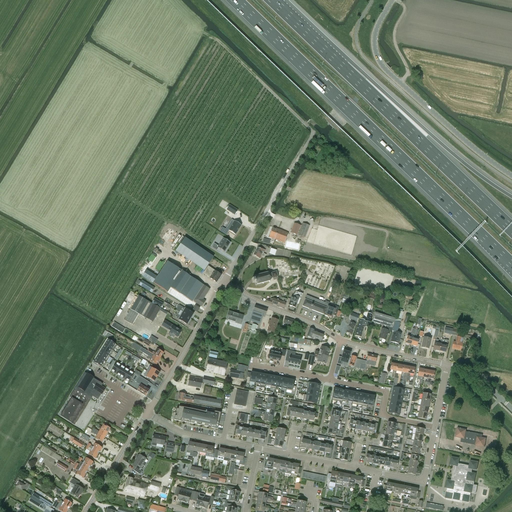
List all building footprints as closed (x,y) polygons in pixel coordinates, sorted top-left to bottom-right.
[(229,205),(226,210),(235,215),(238,210),(229,205)] [(232,224),(230,222),(225,229),(222,227),(220,231),(226,235),(229,231),(235,235),(241,225),(234,221),(232,224)] [(298,235),(305,237),(309,226),(302,223),(298,235)] [(297,235),(300,226),(294,224),(290,233),(297,235)] [(276,237),(278,230),(273,228),(269,237),(275,240),(276,237)] [(279,230),(278,230),(276,237),(275,240),(284,243),(288,234),(279,230)] [(204,271),(213,258),(185,238),(176,251),(204,271)] [(224,252),(230,243),(223,238),(218,246),(213,243),(211,247),(216,251),(218,248),(224,252)] [(265,250),(257,248),(253,255),(260,258),(261,256),(264,257),(266,255),(263,254),(265,250)] [(167,292),(170,287),(181,271),(167,262),(157,278),(153,283),(167,292)] [(218,279),(221,276),(208,267),(203,274),(216,282),(217,282),(218,280),(218,279)] [(153,284),(153,283),(157,278),(146,271),(142,277),(153,284)] [(192,302),(193,301),(203,285),(181,271),(170,287),(192,302)] [(269,281),(272,278),(273,279),(273,280),(278,279),(276,272),(270,273),(270,274),(267,273),(267,272),(266,272),(266,273),(254,276),(253,276),(253,279),(251,280),(252,281),(252,283),(254,283),(255,286),(256,285),(262,283),(262,284),(263,284),(263,283),(269,282),(270,282),(269,281)] [(139,286),(152,294),(155,289),(142,281),(139,286)] [(209,289),(203,285),(193,301),(201,307),(205,301),(202,300),(209,289)] [(374,293),(368,291),(366,296),(377,299),(379,294),(377,294),(374,293)] [(291,298),(288,305),(295,308),(299,298),(301,299),(303,294),(296,292),(295,296),(296,297),(295,299),(291,298)] [(160,309),(152,304),(144,299),(140,297),(139,296),(125,320),(132,325),(138,314),(152,322),(160,309)] [(328,306),(329,302),(325,301),(325,303),(306,296),(302,306),(324,315),(328,306)] [(281,301),(280,300),(277,307),(283,309),(287,300),(282,298),(281,301)] [(152,304),(160,309),(163,304),(155,299),(152,304)] [(277,307),(280,300),(275,299),(273,299),(271,299),(270,301),(267,300),(266,303),(277,307)] [(264,318),(267,310),(255,305),(249,320),(257,323),(260,316),(264,318)] [(179,306),(176,311),(179,313),(190,319),(193,314),(185,309),(179,306)] [(324,315),(328,317),(332,318),(333,315),(335,316),(339,308),(335,306),(334,308),(328,306),(324,315)] [(240,324),(243,316),(229,312),(226,320),(240,324)] [(392,328),(395,319),(375,312),(372,322),(386,326),(384,329),(382,329),(378,338),(385,340),(387,334),(389,335),(391,328),(392,328)] [(178,320),(187,325),(190,319),(179,313),(178,315),(180,316),(178,320)] [(352,321),(351,323),(350,322),(349,325),(346,332),(352,334),(355,327),(359,316),(351,313),(349,319),(352,321)] [(355,335),(361,337),(364,326),(365,326),(369,327),(372,315),(368,314),(366,321),(360,319),(357,327),(355,335)] [(274,333),(278,320),(272,318),(271,321),(269,321),(268,324),(270,324),(267,332),(270,333),(270,332),(274,333)] [(291,326),(293,320),(285,318),(283,323),(291,326)] [(165,321),(162,326),(170,331),(170,333),(169,335),(174,338),(175,336),(177,337),(178,336),(178,337),(180,334),(179,334),(181,331),(173,327),(174,326),(165,321)] [(111,326),(122,333),(125,329),(114,322),(111,326)] [(397,332),(400,322),(399,322),(399,323),(395,322),(392,331),(394,332),(391,342),(398,344),(401,333),(397,332)] [(445,328),(444,333),(452,335),(453,330),(450,329),(451,328),(446,327),(445,328)] [(321,342),(324,334),(310,329),(307,336),(321,342)] [(415,331),(415,330),(413,329),(412,329),(411,334),(410,337),(407,336),(405,343),(405,344),(405,345),(408,346),(408,345),(411,345),(415,331)] [(151,336),(148,341),(155,345),(158,340),(151,336)] [(452,348),(460,350),(461,343),(460,343),(461,338),(457,337),(455,342),(454,342),(452,348)] [(289,341),(288,347),(296,348),(297,344),(297,342),(298,339),(290,338),(289,341)] [(428,349),(430,339),(424,338),(421,347),(428,349)] [(108,340),(104,346),(113,351),(117,345),(108,340)] [(113,351),(104,346),(101,351),(110,357),(113,351)] [(328,356),(330,349),(321,347),(320,353),(315,351),(314,355),(318,356),(319,354),(321,355),(328,356)] [(147,351),(141,348),(139,351),(148,356),(147,358),(151,361),(150,361),(156,365),(160,359),(147,351)] [(149,349),(147,351),(160,359),(163,353),(157,350),(155,353),(149,349)] [(270,351),(269,358),(280,360),(281,355),(285,356),(286,350),(283,350),(282,353),(270,351)] [(110,357),(101,351),(97,357),(106,363),(110,357)] [(287,351),(286,359),(289,360),(289,362),(288,363),(299,365),(301,357),(294,356),(295,352),(287,351)] [(339,356),(337,364),(342,365),(343,362),(347,363),(350,353),(343,351),(341,357),(339,356)] [(328,356),(321,355),(321,356),(319,356),(317,362),(326,364),(328,356)] [(356,360),(354,367),(354,368),(365,370),(366,365),(374,366),(376,361),(377,357),(368,355),(366,362),(356,360)] [(103,368),(106,363),(97,357),(94,363),(103,368)] [(206,371),(214,373),(217,360),(208,358),(206,371)] [(227,363),(217,360),(214,373),(224,375),(227,363)] [(116,363),(111,371),(115,374),(121,366),(116,363)] [(244,370),(245,366),(241,365),(240,371),(230,370),(229,377),(242,379),(244,370)] [(115,374),(120,377),(125,368),(121,366),(115,374)] [(124,379),(129,371),(125,368),(120,377),(124,379)] [(152,368),(149,372),(157,377),(160,373),(152,368)] [(124,379),(129,382),(134,374),(129,371),(124,379)] [(149,372),(147,371),(144,376),(154,382),(157,377),(149,372)] [(60,416),(74,425),(92,397),(98,400),(101,394),(102,395),(106,389),(101,386),(103,384),(93,378),(94,378),(87,373),(87,374),(85,373),(70,397),(72,398),(60,416)] [(247,377),(246,383),(249,384),(250,382),(255,383),(257,374),(251,373),(250,377),(247,377)] [(190,376),(188,386),(201,388),(202,383),(211,385),(213,379),(203,377),(203,379),(190,376)] [(145,388),(147,385),(138,380),(136,383),(141,385),(137,391),(146,396),(148,393),(149,390),(145,388)] [(286,389),(286,390),(291,391),(291,392),(295,393),(296,387),(293,386),(294,381),(288,380),(287,389),(286,389)] [(307,389),(306,389),(308,389),(319,391),(320,385),(308,382),(307,389)] [(393,387),(392,394),(403,396),(404,390),(393,387)] [(307,395),(306,395),(317,397),(319,391),(308,389),(307,395)] [(178,400),(181,401),(183,402),(183,401),(184,401),(184,402),(193,403),(220,408),(221,401),(194,396),(193,399),(188,398),(188,395),(186,395),(179,393),(178,400)] [(392,394),(391,400),(402,402),(403,396),(392,394)] [(304,395),(303,401),(316,404),(317,397),(306,395),(307,395),(304,395)] [(391,400),(390,406),(400,408),(402,402),(391,400)] [(390,406),(388,413),(399,415),(400,408),(390,406)] [(217,429),(221,413),(214,411),(214,415),(189,410),(190,409),(179,407),(178,409),(176,409),(175,413),(177,413),(176,416),(175,416),(174,420),(194,424),(195,422),(197,422),(197,425),(201,426),(202,423),(204,424),(204,426),(208,427),(209,425),(211,425),(211,428),(217,429)] [(289,416),(295,417),(297,409),(288,407),(286,415),(289,416)] [(308,412),(307,420),(313,421),(314,418),(317,418),(317,414),(314,414),(315,413),(308,412)] [(331,416),(330,422),(338,424),(340,424),(341,422),(338,421),(339,418),(331,416)] [(96,423),(95,425),(101,429),(107,433),(110,428),(104,424),(102,427),(96,423)] [(374,425),(368,424),(367,432),(373,433),(373,430),(376,431),(378,424),(375,423),(374,425)] [(107,433),(101,429),(99,432),(93,428),(92,430),(105,437),(107,433)] [(482,437),(483,434),(466,431),(467,429),(457,428),(456,437),(461,438),(460,443),(485,447),(486,438),(482,437)] [(105,437),(92,430),(91,432),(97,436),(95,438),(102,442),(105,437)] [(164,445),(166,437),(154,435),(152,443),(151,445),(152,446),(155,446),(156,446),(157,444),(164,445)] [(309,438),(308,441),(307,447),(306,449),(312,450),(314,442),(315,439),(311,438),(311,437),(309,436),(309,438)] [(72,442),(81,448),(83,444),(75,439),(72,442)] [(391,443),(384,441),(382,448),(390,449),(391,443)] [(166,450),(173,451),(175,444),(167,443),(166,450)] [(90,448),(99,453),(102,448),(95,444),(93,447),(91,446),(90,448)] [(214,458),(216,450),(213,450),(214,448),(207,446),(206,454),(205,456),(214,458)] [(419,455),(420,449),(420,448),(413,447),(412,451),(410,451),(410,453),(411,453),(411,454),(419,455)] [(90,448),(88,450),(90,452),(89,455),(95,459),(96,458),(96,459),(97,459),(98,457),(98,456),(97,455),(99,453),(90,448)] [(224,458),(225,450),(219,448),(219,451),(216,450),(214,458),(217,459),(218,456),(224,458)] [(231,451),(225,450),(224,458),(223,460),(229,462),(230,459),(231,451)] [(244,454),(237,452),(236,460),(240,461),(239,465),(244,466),(246,459),(243,458),(244,454)] [(139,455),(138,455),(137,455),(136,457),(136,458),(137,458),(132,466),(135,467),(133,470),(140,475),(142,472),(141,471),(146,463),(144,462),(146,459),(143,457),(142,456),(139,455)] [(408,461),(410,462),(417,463),(419,457),(411,455),(410,459),(409,458),(408,461)] [(93,462),(86,458),(83,464),(90,468),(91,465),(93,466),(94,464),(93,462)] [(264,467),(267,468),(266,469),(273,470),(273,468),(275,460),(268,458),(268,461),(265,461),(264,467)] [(445,498),(452,500),(460,501),(460,500),(462,501),(462,502),(469,503),(471,494),(475,494),(477,487),(473,486),(476,474),(471,473),(472,470),(476,471),(478,463),(470,461),(469,466),(458,464),(459,459),(452,458),(450,465),(454,466),(451,481),(447,480),(445,488),(447,489),(446,492),(445,498)] [(58,462),(56,466),(59,467),(65,471),(67,468),(61,464),(58,462)] [(77,467),(86,473),(90,468),(83,464),(81,462),(79,465),(76,463),(75,466),(77,467)] [(285,470),(285,473),(291,475),(291,472),(292,472),(293,464),(287,462),(285,470)] [(299,465),(293,464),(292,472),(295,472),(294,474),(297,475),(297,474),(300,474),(302,468),(299,468),(299,465)] [(85,475),(86,473),(77,467),(76,470),(77,471),(78,470),(76,474),(83,478),(84,478),(85,478),(86,476),(86,475),(85,475)] [(327,480),(330,480),(330,482),(336,484),(338,473),(332,472),(331,474),(328,474),(327,480)] [(344,474),(338,473),(336,484),(342,485),(342,482),(344,474)] [(220,476),(211,474),(209,481),(214,482),(214,481),(219,482),(220,476)] [(135,494),(139,482),(137,481),(133,480),(133,479),(128,477),(124,491),(135,494)] [(362,478),(356,477),(355,485),(361,486),(360,487),(363,487),(365,481),(362,481),(362,478)] [(78,498),(83,489),(78,486),(80,483),(73,479),(70,483),(75,486),(71,493),(78,498)] [(15,487),(22,490),(25,485),(18,482),(15,487)] [(150,485),(139,482),(135,494),(144,497),(147,488),(158,492),(160,485),(151,482),(150,485)] [(392,493),(393,484),(387,483),(387,486),(384,485),(382,491),(386,492),(386,491),(392,493)] [(230,490),(229,495),(239,497),(240,492),(236,491),(235,490),(235,488),(227,486),(226,489),(230,490)] [(182,502),(186,490),(176,487),(174,495),(178,497),(177,500),(182,502)] [(411,488),(410,496),(416,497),(415,498),(419,499),(420,493),(417,492),(418,489),(411,488)] [(193,501),(195,492),(186,490),(182,502),(188,503),(189,500),(193,501)] [(201,507),(204,498),(205,495),(195,492),(193,501),(197,502),(196,506),(201,507)] [(33,493),(31,496),(50,508),(52,504),(33,493)] [(32,497),(30,501),(39,507),(42,503),(32,497)] [(214,497),(211,497),(210,499),(204,498),(201,507),(207,509),(208,505),(212,506),(214,497)] [(59,503),(62,505),(68,509),(70,507),(71,507),(73,505),(72,504),(72,503),(65,499),(63,502),(61,501),(59,503)] [(146,501),(138,500),(137,508),(145,509),(146,501)] [(53,507),(58,510),(61,511),(66,511),(68,509),(62,505),(59,503),(57,502),(56,501),(53,507)] [(225,503),(223,511),(226,511),(225,511),(236,511),(237,508),(229,507),(230,504),(227,504),(225,503)]
